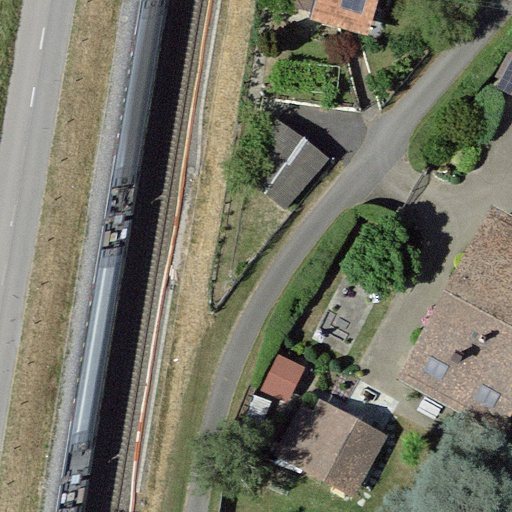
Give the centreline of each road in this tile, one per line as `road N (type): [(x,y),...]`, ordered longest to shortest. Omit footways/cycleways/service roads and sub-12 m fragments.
road 1 (residential): [(511,0),(367,162),(276,281),(226,386),(199,511)]
road 2 (tertiary): [(0,314),(51,0)]
